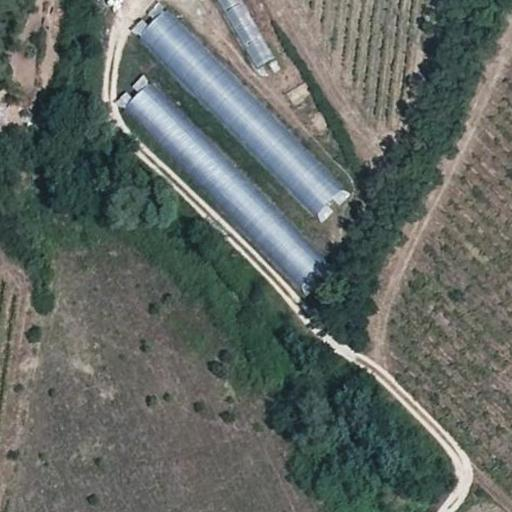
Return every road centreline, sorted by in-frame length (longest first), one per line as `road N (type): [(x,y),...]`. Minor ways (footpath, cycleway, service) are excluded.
road 1 (track): [(445,511),(465,476),(454,444),(371,366),(345,357),(121,130),(109,103),(114,64),(124,17),(138,0)]
road 2 (track): [(295,0),(384,149),(401,140),(449,0)]
